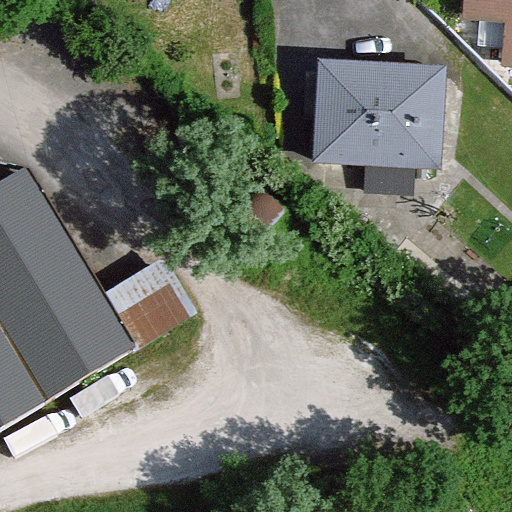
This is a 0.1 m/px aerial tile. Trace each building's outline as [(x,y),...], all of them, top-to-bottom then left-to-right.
[(511,0),(469,0),(469,11),(511,17),(509,57),(511,56),(511,0)] [(324,61),(318,152),(433,157),(438,68),(324,61)] [(201,137),(166,180),(218,223),(252,182),(201,137)] [(0,434),(135,354),(106,307),(31,182),(0,201),(0,434)] [(106,307),(135,354),(197,316),(170,270),(106,307)]
